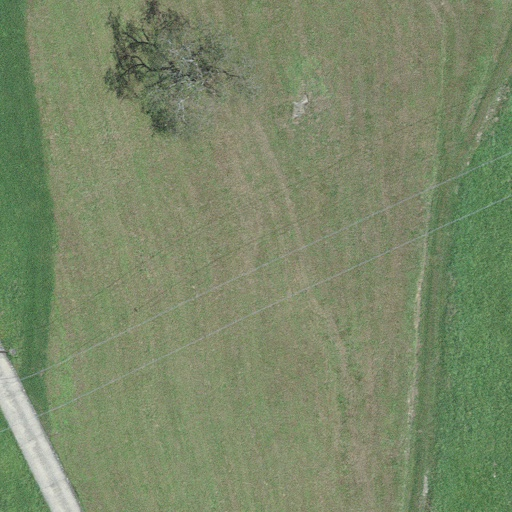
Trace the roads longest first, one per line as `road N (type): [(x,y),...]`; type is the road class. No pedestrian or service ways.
road 1 (track): [(405,511),(447,177),(511,30)]
road 2 (residential): [(66,511),(0,385)]
